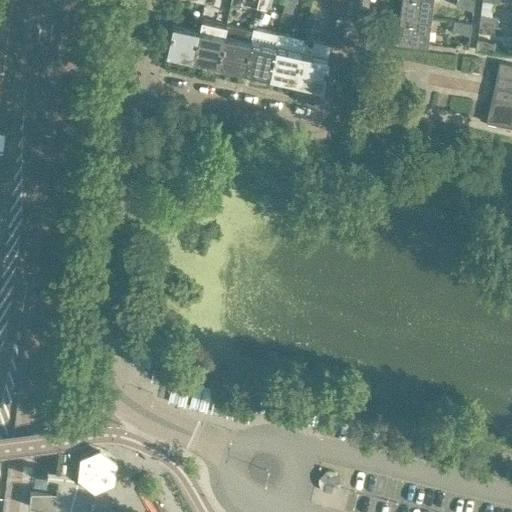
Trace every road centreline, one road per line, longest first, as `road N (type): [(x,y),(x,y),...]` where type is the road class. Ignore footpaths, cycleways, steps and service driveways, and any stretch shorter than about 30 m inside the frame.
road 1 (unclassified): [(235,452),(141,409),(108,377),(101,337),(132,82)]
road 2 (tertiary): [(0,437),(54,0)]
road 3 (residential): [(132,82),(326,121),(343,96),(361,0)]
